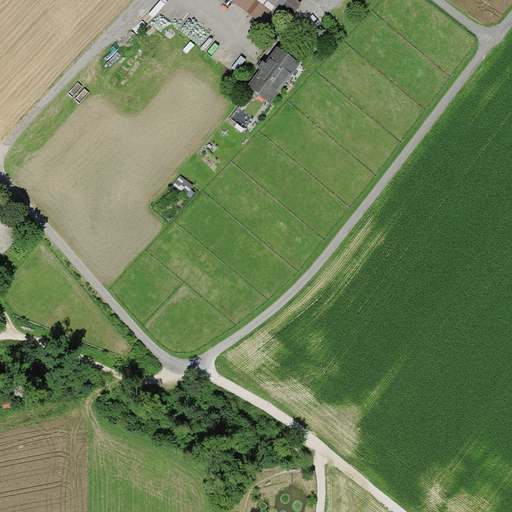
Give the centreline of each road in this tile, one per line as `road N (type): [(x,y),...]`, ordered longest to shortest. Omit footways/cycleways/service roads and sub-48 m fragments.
road 1 (track): [(196,365),(252,396),(401,511)]
road 2 (track): [(0,149),(150,0)]
road 3 (track): [(173,368),(136,380),(23,336),(0,335)]
